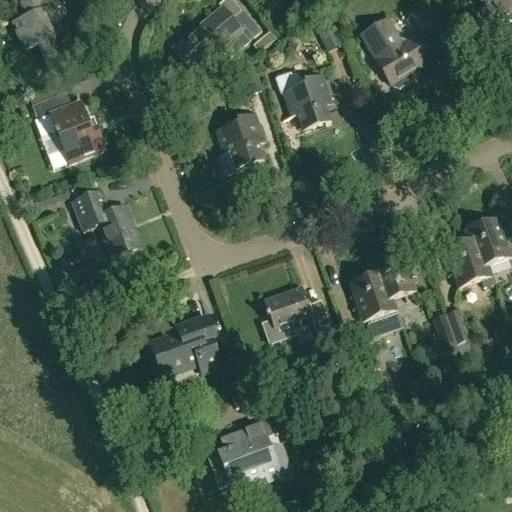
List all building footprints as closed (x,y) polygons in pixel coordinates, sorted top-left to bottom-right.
[(47,0),(40,0),(23,7),(29,20),(16,25),(27,52),(40,47),(48,66),(71,57),(47,0)] [(511,0),(473,0),(476,3),(480,1),(484,8),(493,2),(501,15),(511,7),(511,0)] [(235,24),(223,9),(174,49),(195,75),(243,35),(250,44),(263,33),(247,14),(235,24)] [(330,55),(344,47),(331,22),(317,28),(330,55)] [(363,37),(392,87),(394,86),(396,90),(401,91),(414,83),(416,78),(414,75),(437,61),(423,36),(404,46),(389,22),(363,37)] [(253,48),(260,56),(277,42),(271,34),(253,48)] [(256,66),(242,72),(250,98),(265,93),(256,66)] [(334,107),(324,77),(303,84),(292,75),(276,80),(276,81),(275,82),(280,98),(285,96),(293,120),(300,118),(305,135),(333,126),(328,109),(334,107)] [(28,99),(32,108),(54,100),(50,89),(28,99)] [(64,111),(59,98),(34,108),(39,122),(52,118),(70,167),(108,153),(96,121),(90,123),(83,104),(64,111)] [(256,116),(244,120),(239,122),(241,126),(218,134),(226,158),(220,160),(226,177),(266,164),(260,147),(266,145),(256,116)] [(100,194),(77,203),(88,233),(100,229),(113,263),(145,251),(129,208),(108,216),(100,194)] [(486,257),(496,286),(490,268),(511,260),(511,257),(499,221),(466,233),(474,257),(479,255),(480,259),(486,257)] [(465,233),(470,245),(446,253),(459,291),(482,283),(485,289),(496,286),(486,257),(480,259),(479,255),(474,257),(466,233),(465,233)] [(419,295),(404,254),(371,266),(381,294),(385,293),(387,297),(392,295),(399,314),(400,314),(396,303),(419,295)] [(397,314),(399,314),(392,295),(387,297),(385,293),(381,294),(371,266),(370,266),(374,278),(351,286),(364,326),(370,324),(371,326),(368,327),(373,342),(403,331),(397,314)] [(265,304),(273,324),(261,328),(264,336),(266,340),(270,343),(275,344),(279,344),(295,338),(291,326),(313,319),(319,338),(335,332),(326,308),(311,313),(303,290),(265,304)] [(474,360),(468,344),(472,343),(462,312),(447,317),(461,356),(460,357),(463,364),(474,360)] [(217,342),(209,320),(208,317),(175,329),(176,334),(148,344),(162,384),(202,370),(204,376),(222,369),(213,343),(217,342)] [(447,317),(433,322),(447,360),(460,356),(460,357),(461,356),(447,317)] [(382,372),(370,344),(356,349),(368,379),(369,378),(373,388),(384,383),(379,373),(382,372)] [(262,401),(299,387),(293,371),(256,385),(262,401)] [(280,485),(293,480),(281,447),(279,448),(275,438),(276,438),(271,424),(231,441),(236,452),(220,458),(233,489),(249,482),(253,493),(279,483),(280,485)]
